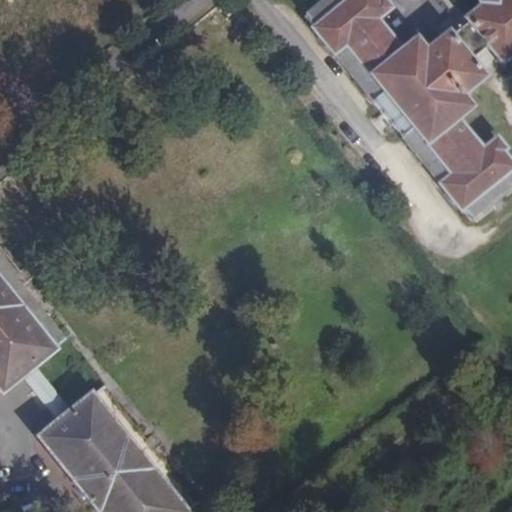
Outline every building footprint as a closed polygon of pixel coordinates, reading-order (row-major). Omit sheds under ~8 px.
[(326,0),(305,17),(313,26),(348,0),(326,0)] [(442,186),(462,210),(511,169),(511,163),(503,152),(506,149),(500,141),(487,151),(460,117),(473,106),(465,94),(483,78),(472,63),(460,48),(446,33),(426,48),(416,36),(401,47),(378,16),(390,6),(385,0),(348,0),(313,26),(335,50),(348,38),(386,86),(416,122),(458,173),(442,186)] [(469,13),(483,31),(496,45),(506,59),(511,53),(511,0),(482,0),(484,3),(469,13)] [(483,31),(460,48),(472,63),(496,45),(483,31)] [(335,50),(373,99),(386,86),(348,38),(335,50)] [(402,136),(416,122),(386,86),(373,99),(402,136)] [(402,136),(442,186),(458,173),(416,122),(402,136)] [(511,169),(462,210),(473,224),(511,192),(511,169)] [(0,261),(0,278),(20,303),(15,306),(50,350),(63,339),(0,261)] [(0,388),(16,377),(33,364),(50,350),(15,306),(20,303),(0,278),(0,388)] [(33,364),(16,377),(56,424),(71,412),(33,364)] [(104,387),(89,399),(121,438),(126,434),(153,465),(147,471),(180,511),(183,511),(198,501),(104,387)] [(71,412),(56,424),(37,439),(52,458),(56,454),(75,483),(74,484),(96,511),(99,509),(100,511),(180,511),(147,471),(153,465),(126,434),(121,438),(89,399),(71,412)] [(309,478),(265,511),(291,511),(319,490),(309,478)]
